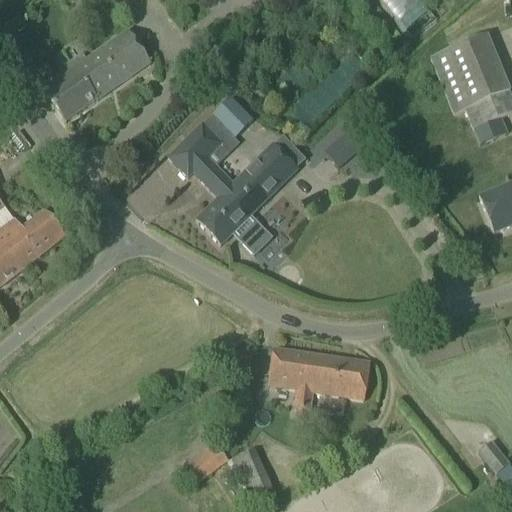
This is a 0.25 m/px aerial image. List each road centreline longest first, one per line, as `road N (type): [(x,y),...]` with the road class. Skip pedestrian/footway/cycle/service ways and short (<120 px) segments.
road 1 (unclassified): [(511,293),(425,317),(341,317),(258,299),(133,239)]
road 2 (unclassified): [(133,239),(0,76)]
road 3 (unclassified): [(0,351),(133,239)]
